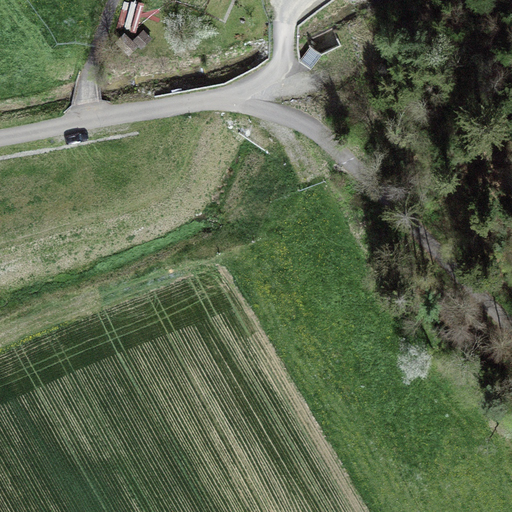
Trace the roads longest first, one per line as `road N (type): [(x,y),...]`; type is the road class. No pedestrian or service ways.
road 1 (unclassified): [(211,109),(280,122),(330,150),(511,322)]
road 2 (unclassified): [(0,134),(141,111),(211,109)]
road 3 (residential): [(211,109),(286,62),(284,32),(308,0)]
